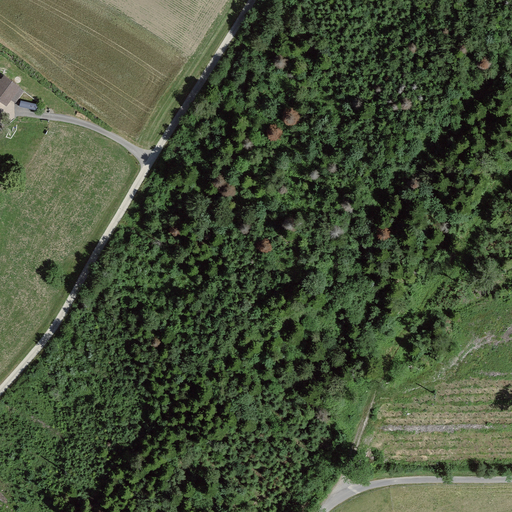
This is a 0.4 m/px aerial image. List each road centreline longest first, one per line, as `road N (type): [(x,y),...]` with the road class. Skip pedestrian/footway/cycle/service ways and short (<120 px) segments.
road 1 (unclassified): [(253,0),(51,331),(0,393)]
road 2 (unclassified): [(511,479),(394,481),(324,511)]
